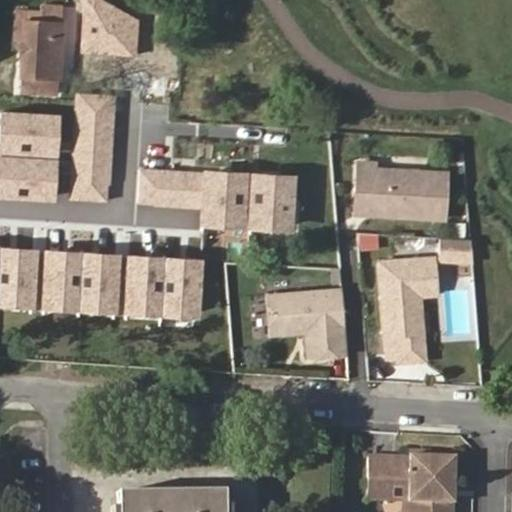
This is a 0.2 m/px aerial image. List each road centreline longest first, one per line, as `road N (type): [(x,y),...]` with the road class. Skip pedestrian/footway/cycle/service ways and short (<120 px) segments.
road 1 (residential): [(497,415),(60,388)]
road 2 (residential): [(62,511),(60,388)]
